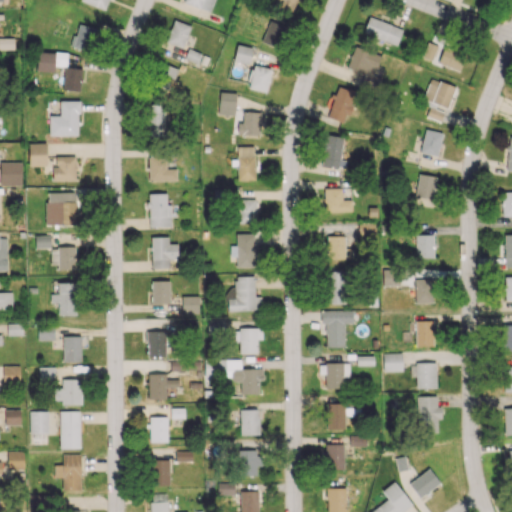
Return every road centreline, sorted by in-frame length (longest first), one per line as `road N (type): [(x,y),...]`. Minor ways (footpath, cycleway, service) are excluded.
road 1 (residential): [(339,0),(298,120),(293,511)]
road 2 (residential): [(147,0),(120,71),(114,113),(114,511)]
road 3 (residential): [(511,42),(481,118),(470,219),(476,477),(486,511)]
